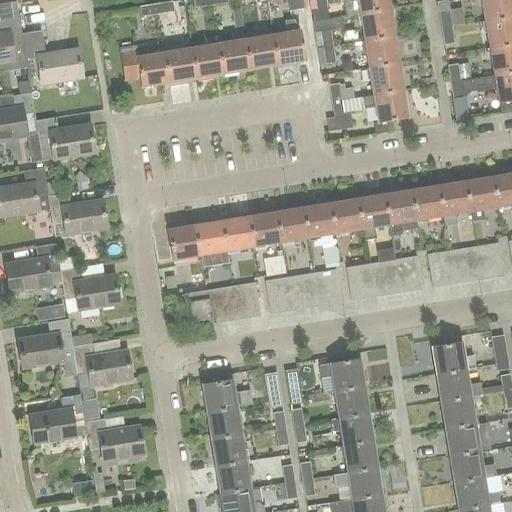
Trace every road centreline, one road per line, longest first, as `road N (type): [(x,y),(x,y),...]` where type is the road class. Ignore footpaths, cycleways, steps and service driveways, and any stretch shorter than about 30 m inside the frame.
road 1 (residential): [(165,358),(511,300)]
road 2 (residential): [(132,203),(123,132),(303,104),(312,172)]
road 3 (residential): [(312,172),(511,139)]
road 4 (residential): [(132,203),(312,172)]
road 5 (residential): [(165,358),(132,203)]
road 6 (residential): [(190,511),(165,358)]
